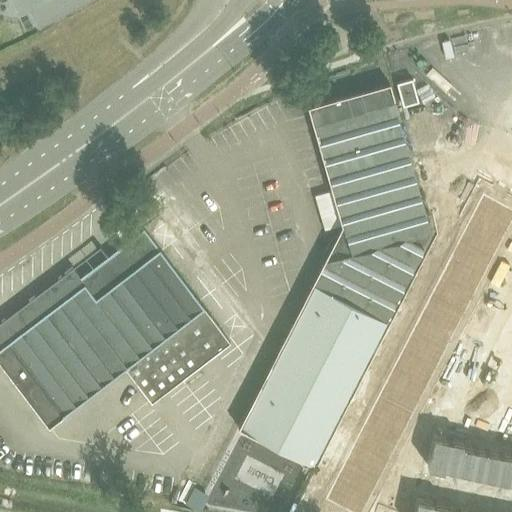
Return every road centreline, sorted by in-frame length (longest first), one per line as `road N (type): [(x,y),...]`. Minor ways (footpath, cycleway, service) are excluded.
road 1 (secondary): [(0,209),(74,174),(286,0)]
road 2 (secondary): [(131,89),(0,197)]
road 3 (secondary): [(243,0),(189,52),(131,89)]
